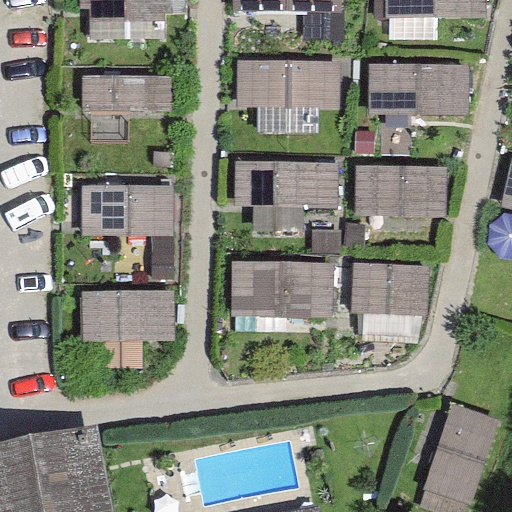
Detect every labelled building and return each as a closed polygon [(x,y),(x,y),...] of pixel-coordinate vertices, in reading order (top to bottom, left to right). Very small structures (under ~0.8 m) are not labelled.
[(187,0),(81,0),(83,25),(188,22),(187,0)] [(491,0),(387,0),(388,26),(492,23),(491,0)] [(346,66),(242,69),(243,117),(347,114),(346,66)] [(470,69),(372,71),(373,120),(471,118),(470,69)] [(179,78),(83,81),(84,128),(180,125),(179,78)] [(342,164),(240,166),(241,214),(343,212),(342,164)] [(447,172),(362,174),(363,228),(449,226),(447,172)] [(174,187),(89,189),(90,240),(175,238),(174,187)] [(333,268),(233,270),(235,325),(335,323),(333,268)] [(434,268),(359,270),(360,323),(435,321),(434,268)] [(184,273),(75,274),(75,322),(110,322),(110,348),(148,348),(148,322),(185,322),(184,273)] [(436,511),(477,511),(505,435),(455,417),(422,507),(436,511)] [(110,511),(96,434),(0,451),(0,511),(110,511)]
